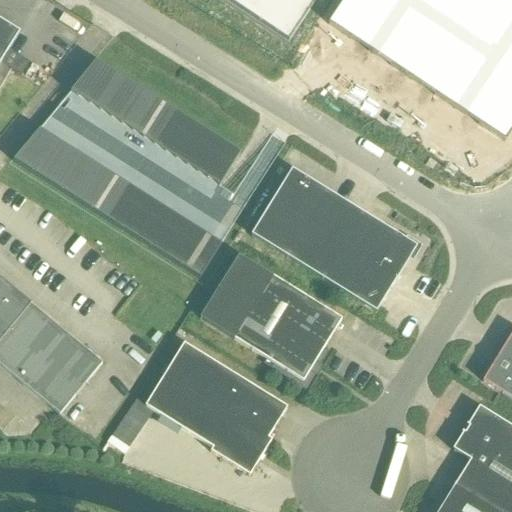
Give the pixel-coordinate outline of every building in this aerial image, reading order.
[(222,0),(288,43),(316,0),(222,0)] [(398,0),(344,0),(327,26),(372,55),(406,5),(398,0)] [(408,0),(406,5),(450,34),(472,0),(408,0)] [(511,2),(508,0),(472,0),(450,34),(493,63),(511,35),(511,2)] [(406,5),(372,55),(416,85),(450,34),(406,5)] [(0,22),(0,64),(19,34),(0,22)] [(450,34),(416,85),(460,114),(493,63),(450,34)] [(511,35),(493,63),(511,75),(511,35)] [(18,57),(10,70),(21,76),(28,64),(18,57)] [(78,100),(84,103),(107,68),(101,65),(91,59),(69,94),(78,100)] [(511,75),(493,63),(460,114),(504,143),(511,131),(511,75)] [(84,103),(95,110),(118,76),(107,68),(84,103)] [(95,110),(106,118),(129,83),(118,76),(95,110)] [(106,118),(118,125),(140,90),(129,83),(106,118)] [(118,125),(129,132),(151,97),(140,90),(118,125)] [(129,132),(140,139),(162,104),(151,97),(129,132)] [(140,139),(151,146),(173,112),(162,104),(140,139)] [(151,146),(162,153),(184,119),(173,112),(151,146)] [(162,153),(173,160),(195,126),(184,119),(162,153)] [(173,160),(184,167),(206,133),(195,126),(173,160)] [(29,173),(51,139),(38,131),(34,137),(32,141),(17,165),(29,173)] [(190,171),(196,174),(217,140),(212,137),(206,133),(184,167),(190,171)] [(61,146),(51,139),(29,173),(40,180),(61,146)] [(202,178),(207,181),(228,148),(223,144),(217,140),(196,174),(202,178)] [(72,153),(61,146),(40,180),(51,187),(72,153)] [(240,155),(228,148),(207,181),(218,188),(240,155)] [(83,160),(72,153),(51,187),(62,194),(83,160)] [(94,167),(83,160),(62,194),(72,201),(94,167)] [(105,174),(94,167),(72,201),(83,207),(105,174)] [(250,237),(304,270),(375,314),(416,248),(291,171),(250,237)] [(115,180),(105,174),(83,207),(94,214),(115,180)] [(126,187),(115,180),(94,214),(105,221),(126,187)] [(137,194),(126,187),(105,221),(116,228),(137,194)] [(148,201),(137,194),(116,228),(127,235),(148,201)] [(159,208),(148,201),(127,235),(137,242),(159,208)] [(170,215),(159,208),(137,242),(148,248),(170,215)] [(180,222),(170,215),(148,248),(159,255),(180,222)] [(191,228),(180,222),(159,255),(170,262),(191,228)] [(202,235),(191,228),(170,262),(181,269),(202,235)] [(220,247),(202,235),(181,269),(199,280),(220,247)] [(341,321),(238,257),(199,320),(267,361),(264,365),(303,389),(326,354),(322,351),(341,321)] [(103,299),(116,318),(146,298),(134,279),(103,299)] [(101,365),(0,281),(0,368),(59,417),(101,365)] [(511,401),(511,333),(482,383),(499,394),(500,394),(511,401)] [(126,417),(113,438),(130,449),(150,417),(152,413),(212,450),(210,453),(249,478),(271,442),(267,440),(286,410),(183,346),(146,404),(137,399),(126,417)] [(13,417),(0,406),(0,432),(1,434),(14,418),(13,417)] [(453,489),(438,511),(511,511),(511,430),(491,417),(478,409),(473,417),(452,451),(469,462),(453,489)]
